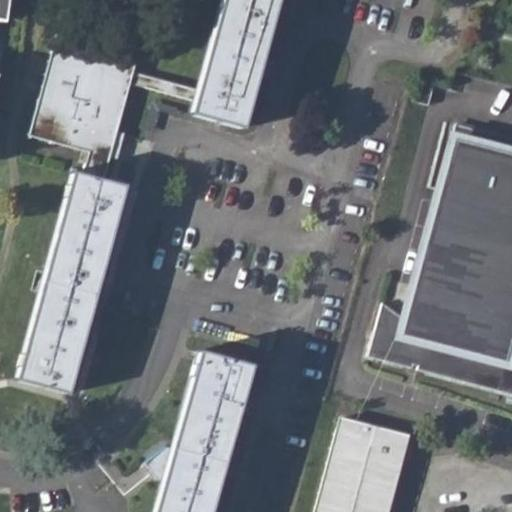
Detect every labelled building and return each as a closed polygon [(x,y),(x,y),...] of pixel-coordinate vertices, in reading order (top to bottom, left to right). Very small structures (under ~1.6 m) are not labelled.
[(18,379),(69,393),(125,185),(107,180),(131,81),(196,98),(192,112),(240,126),(274,0),(221,0),(199,87),(134,71),(140,45),(59,23),(31,135),(92,150),(86,174),(76,172),(18,379)] [(424,118),(405,113),(399,135),(418,140),(424,118)] [(511,176),(446,159),(393,355),(372,335),(356,393),(400,405),(402,400),(408,402),(406,407),(511,436),(511,176)] [(207,511),(249,367),(201,354),(173,451),(165,449),(142,463),(157,483),(163,485),(155,511),(207,511)] [(340,433),(317,511),(390,511),(406,452),(340,433)]
